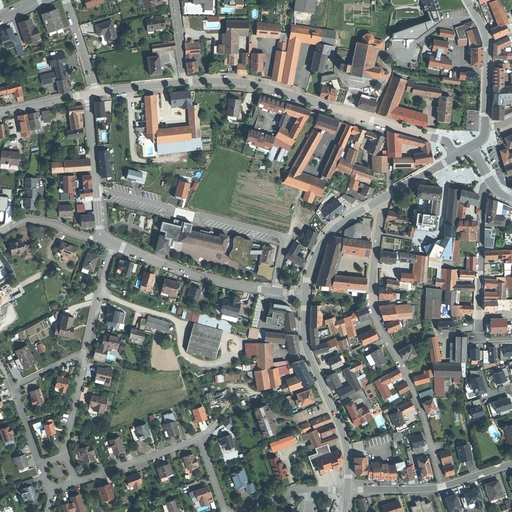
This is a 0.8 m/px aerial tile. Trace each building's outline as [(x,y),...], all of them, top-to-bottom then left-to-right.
[(139,0),(141,4),(142,3),(143,9),(157,5),(156,4),(162,3),(161,0),(139,0)] [(191,0),(192,2),(204,3),(204,10),(212,10),(212,0),(191,0)] [(294,0),(293,11),(313,14),(315,0),(294,0)] [(391,0),(392,0),(393,2),(393,3),(395,4),(397,4),(412,3),(421,0),(424,11),(439,10),(435,0),(391,0)] [(505,24),(508,23),(501,7),(498,0),(495,0),(491,2),(501,26),(491,30),(493,34),(494,39),(508,33),(505,24)] [(488,15),(483,2),(480,4),(485,16),(488,15)] [(508,23),(511,21),(511,12),(509,4),(501,7),(508,23)] [(48,32),(63,27),(61,20),(57,10),(50,12),(42,15),(48,32)] [(153,29),(165,28),(164,23),(164,18),(146,20),(147,28),(152,28),(153,29)] [(24,30),(29,43),(38,40),(37,39),(40,38),(38,32),(35,33),(34,28),(31,20),(25,22),(20,23),(22,31),(24,30)] [(114,40),(119,38),(113,20),(95,25),(97,31),(99,36),(106,33),(109,42),(114,40)] [(226,34),(235,34),(248,35),(248,21),(226,21),(226,34)] [(459,40),(462,39),(468,39),(469,45),(469,50),(471,49),(471,52),(469,52),(469,54),(471,54),(471,66),(479,67),(481,65),(482,55),(482,47),(482,44),(476,28),(473,22),(464,25),(455,28),(459,40)] [(280,37),(280,33),(281,25),(257,23),(256,35),(257,35),(280,37)] [(320,44),(318,52),(316,51),(312,69),(322,72),(326,55),(331,56),(333,46),(336,31),(332,31),(322,30),(291,25),(289,39),(285,64),(281,82),(290,83),(298,40),(320,44)] [(65,33),(63,27),(48,32),(50,38),(65,33)] [(16,42),(14,36),(12,28),(7,29),(2,31),(5,38),(1,39),(3,46),(14,43),(16,42)] [(454,32),(440,29),(439,36),(453,38),(454,32)] [(289,34),(280,33),(280,37),(279,42),(280,42),(278,50),(273,80),(281,81),(286,52),(285,52),(286,43),(287,43),(289,34)] [(235,50),(235,34),(226,34),(223,34),(223,39),(222,46),(214,46),(214,54),(229,55),(229,53),(229,50),(235,50)] [(371,35),(366,34),(363,36),(361,43),(357,42),(353,57),(352,57),(351,60),(353,61),(350,75),(369,79),(370,77),(378,79),(382,77),(387,78),(388,72),(383,71),(380,68),(372,66),(373,63),(374,63),(375,60),(374,60),(376,48),(377,49),(377,48),(381,48),(383,41),(374,39),(371,35)] [(511,53),(507,54),(507,53),(500,53),(500,49),(511,44),(510,41),(511,40),(510,38),(508,38),(494,44),(493,53),(493,59),(511,59),(511,53)] [(432,50),(436,51),(440,52),(446,53),(447,43),(434,40),(433,43),(432,48),(432,50)] [(175,42),(152,45),(153,52),(176,49),(175,42)] [(191,53),(199,52),(199,46),(199,42),(185,42),(186,54),(191,53)] [(58,80),(66,78),(62,63),(66,62),(63,52),(58,53),(59,55),(53,57),(53,60),(55,67),(56,72),(58,80)] [(444,69),(449,69),(451,60),(445,59),(435,57),(435,56),(436,54),(428,52),(427,58),(429,59),(428,66),(433,67),(433,68),(444,70),(444,69)] [(191,53),(186,54),(186,59),(186,60),(187,60),(188,62),(196,61),(196,59),(191,60),(191,53)] [(236,64),(237,64),(237,54),(235,54),(229,53),(229,55),(229,64),(232,64),(236,64)] [(262,54),(256,53),(252,53),(252,58),(249,58),(249,66),(251,66),(251,70),(256,70),(261,70),(262,61),(262,54)] [(161,73),(158,56),(147,57),(150,75),(155,74),(161,73)] [(186,60),(188,73),(193,72),(198,71),(196,61),(188,62),(187,60),(186,60)] [(348,64),(341,63),(339,70),(346,72),(348,64)] [(503,87),(504,69),(506,69),(506,64),(499,64),(499,69),(494,69),(493,77),(493,87),(503,87)] [(459,79),(460,72),(450,71),(449,78),(459,79)] [(55,81),(57,81),(58,80),(56,72),(44,75),(46,84),(55,82),(55,81)] [(460,72),(459,79),(475,82),(476,77),(477,73),(467,72),(466,73),(460,72)] [(333,100),(336,90),(340,89),(334,74),(322,76),(320,91),(319,97),(326,99),(333,100)] [(406,80),(392,75),(377,114),(392,118),(396,119),(426,126),(426,119),(424,116),(395,108),(406,80)] [(67,83),(66,78),(58,80),(57,81),(60,93),(64,92),(69,91),(68,89),(67,83)] [(440,97),(440,96),(441,89),(418,85),(418,82),(408,80),(406,90),(412,93),(440,97)] [(6,86),(8,93),(12,92),(15,91),(16,97),(17,97),(23,96),(20,83),(6,86)] [(503,87),(493,87),(493,102),(492,119),(503,119),(511,115),(511,108),(509,110),(510,102),(505,101),(504,99),(505,98),(511,98),(511,86),(503,87)] [(182,105),(190,104),(189,91),(178,92),(170,93),(171,106),(182,105)] [(369,96),(370,94),(366,93),(366,95),(361,94),(357,107),(364,110),(373,112),(376,102),(375,101),(376,99),(369,96)] [(273,99),(260,95),(257,106),(282,114),(283,112),(286,104),(273,99)] [(155,133),(155,130),(155,126),(154,118),(154,105),(153,96),(145,96),(145,103),(141,103),(141,109),(145,109),(146,115),(142,115),(142,121),(146,121),(147,127),(143,127),(143,133),(147,133),(155,133)] [(440,96),(440,97),(437,121),(443,121),(449,122),(450,108),(449,108),(450,97),(440,96)] [(227,115),(237,116),(238,109),(240,101),(229,99),(227,115)] [(105,111),(105,107),(104,108),(103,102),(99,102),(94,102),(96,117),(104,116),(104,111),(105,111)] [(286,104),(283,112),(288,114),(299,118),(302,109),(294,106),(286,104)] [(69,115),(78,113),(84,113),(83,105),(68,106),(69,115)] [(309,114),(310,111),(306,110),(302,109),(299,118),(291,133),(283,128),(280,127),(273,142),(276,144),(284,148),(289,150),(297,135),(309,114)] [(191,121),(198,121),(198,110),(190,110),(191,121)] [(288,114),(283,112),(282,114),(278,126),(280,127),(283,128),(288,114)] [(30,122),(32,130),(34,130),(40,129),(37,113),(33,113),(29,114),(30,122)] [(79,122),(78,113),(69,115),(71,129),(82,128),(82,122),(79,122)] [(21,123),(28,122),(27,114),(23,115),(20,116),(21,122),(21,123)] [(317,117),(317,118),(316,119),(314,126),(334,132),(338,121),(328,118),(318,114),(317,117)] [(31,135),(28,122),(21,123),(23,132),(24,136),(25,136),(30,135),(31,135)] [(337,145),(343,148),(352,126),(347,124),(337,145)] [(190,127),(191,138),(200,137),(199,125),(191,126),(190,127)] [(191,140),(191,138),(190,127),(155,130),(155,133),(156,143),(191,140)] [(71,130),(72,138),(84,136),(83,132),(83,128),(71,130)] [(355,135),(362,138),(365,131),(361,129),(358,128),(355,135)] [(260,133),(249,129),(245,142),(270,150),(273,142),(274,137),(263,134),(264,133),(260,132),(260,133)] [(305,190),(314,193),(321,196),(324,187),(326,187),(343,148),(337,145),(335,144),(320,179),(300,173),(321,134),(313,129),(283,182),(305,190)] [(431,152),(429,143),(388,131),(388,157),(392,157),(400,157),(399,141),(419,145),(422,145),(422,153),(414,154),(415,159),(400,160),(392,160),(393,167),(413,167),(413,164),(415,164),(432,162),(431,152)] [(379,135),(375,134),(372,140),(368,152),(376,155),(377,153),(378,150),(380,150),(383,143),(381,142),(383,137),(379,135)] [(157,153),(201,149),(200,137),(191,138),(191,140),(156,143),(157,153)] [(272,156),(276,144),(273,142),(270,150),(268,155),(272,156)] [(359,177),(370,181),(373,171),(368,169),(366,168),(359,166),(362,157),(364,148),(363,148),(359,147),(351,174),(359,177)] [(283,162),(289,150),(284,148),(276,161),(283,162)] [(346,161),(353,164),(354,161),(354,159),(357,151),(353,149),(351,149),(346,161)] [(504,164),(511,162),(511,161),(511,153),(508,155),(506,149),(500,151),(504,164)] [(1,163),(18,165),(19,153),(11,152),(3,151),(1,163)] [(100,164),(110,164),(109,152),(103,153),(103,151),(99,152),(99,158),(100,164)] [(386,172),(387,155),(376,155),(375,155),(375,172),(386,172)] [(335,167),(350,173),(353,164),(346,161),(343,159),(339,158),(335,167)] [(89,162),(51,164),(51,173),(90,170),(89,162)] [(110,164),(100,164),(101,171),(101,177),(106,177),(106,175),(111,175),(110,164)] [(341,175),(348,178),(350,173),(335,167),(333,172),(341,175)] [(128,170),(126,170),(125,175),(127,176),(127,180),(131,181),(132,180),(135,180),(135,182),(144,184),(147,172),(139,170),(138,172),(129,169),(128,170)] [(83,175),(84,189),(92,188),(92,182),(91,175),(83,175)] [(64,193),(75,193),(74,188),(78,188),(77,180),(74,181),(74,176),(64,176),(64,193)] [(358,180),(350,177),(368,185),(369,184),(358,180)] [(38,178),(26,178),(26,188),(25,188),(25,193),(27,193),(27,198),(26,198),(25,209),(31,209),(38,209),(38,203),(35,203),(35,199),(37,199),(37,195),(37,188),(36,188),(36,185),(36,183),(38,183),(38,178)] [(356,190),(358,182),(350,178),(348,186),(356,190)] [(183,198),(187,182),(176,179),(172,195),(183,198)] [(373,188),(364,184),(363,188),(360,194),(369,198),(371,193),(373,188)] [(431,200),(429,215),(436,216),(438,216),(439,201),(441,187),(430,186),(419,185),(417,198),(426,199),(431,200)] [(0,191),(0,210),(4,211),(6,196),(11,196),(12,189),(3,188),(2,192),(0,191)] [(84,189),(80,190),(80,198),(85,197),(85,196),(92,196),(92,193),(92,188),(84,189)] [(454,237),(455,225),(457,206),(457,202),(459,189),(454,189),(450,188),(449,201),(448,206),(446,225),(445,225),(444,236),(445,237),(454,237)] [(314,193),(305,190),(301,199),(310,202),(314,193)] [(464,202),(464,203),(463,205),(468,206),(469,203),(477,205),(477,194),(469,192),(461,190),(459,201),(464,202)] [(355,199),(343,194),(341,196),(351,203),(355,199)] [(320,211),(324,217),(327,220),(327,222),(330,222),(330,220),(336,215),(344,209),(336,199),(320,211)] [(502,208),(502,203),(497,201),(487,199),(485,215),(489,216),(500,217),(502,208)] [(84,203),(76,204),(77,212),(84,211),(84,203)] [(502,203),(502,208),(503,208),(503,209),(506,210),(510,212),(511,207),(502,203)] [(59,217),(73,216),(73,210),(72,205),(58,206),(59,217)] [(459,240),(460,240),(476,241),(476,227),(476,221),(464,221),(465,208),(462,208),(458,208),(456,231),(459,231),(459,240)] [(395,221),(398,222),(400,222),(401,218),(396,216),(397,213),(388,211),(386,219),(395,221)] [(435,220),(436,216),(429,215),(427,214),(418,213),(416,228),(434,231),(436,220),(435,220)] [(93,216),(80,216),(81,227),(94,226),(93,221),(93,216)] [(489,216),(488,224),(492,224),(503,226),(504,218),(500,217),(489,216)] [(180,236),(182,223),(174,221),(173,224),(161,221),(159,231),(165,232),(168,233),(180,236)] [(182,223),(180,236),(179,240),(224,251),(224,250),(225,246),(227,238),(227,236),(219,235),(218,238),(209,235),(209,233),(200,231),(199,233),(189,231),(191,224),(183,222),(182,223)] [(129,223),(128,232),(140,233),(141,225),(129,223)] [(334,276),(341,252),(342,248),(361,251),(361,254),(361,256),(369,257),(370,250),(371,243),(360,241),(362,224),(356,224),(345,230),(344,239),(334,237),(326,246),(321,267),(316,285),(333,287),(333,289),(336,290),(336,287),(346,288),(346,291),(365,293),(366,285),(366,279),(334,276)] [(44,227),(34,229),(35,239),(46,237),(45,233),(44,227)] [(308,230),(304,240),(301,245),(310,249),(313,242),(317,234),(308,230)] [(170,238),(167,238),(164,237),(159,236),(155,251),(166,254),(170,238)] [(294,242),(301,246),(301,245),(304,240),(299,237),(294,242)] [(445,237),(442,242),(439,240),(432,243),(429,244),(423,247),(426,253),(428,254),(427,256),(438,258),(441,258),(451,260),(454,237),(445,237)] [(27,259),(33,258),(30,245),(25,246),(23,238),(19,239),(20,241),(16,242),(9,244),(12,256),(22,254),(24,260),(27,259)] [(246,267),(246,265),(241,262),(241,263),(232,258),(234,251),(232,250),(234,239),(232,239),(227,238),(224,250),(230,252),(229,253),(228,254),(228,255),(228,256),(229,257),(229,258),(231,259),(233,260),(236,261),(238,262),(242,266),(244,267),(246,267)] [(241,262),(246,265),(250,247),(248,247),(249,241),(242,239),(242,241),(234,239),(232,250),(234,251),(232,258),(241,263),(241,262)] [(490,240),(484,239),(484,248),(492,248),(493,240),(490,240)] [(64,256),(68,258),(71,258),(72,255),(75,256),(77,247),(70,244),(63,242),(60,251),(62,251),(61,255),(64,256)] [(288,252),(295,255),(301,246),(294,242),(288,252)] [(259,262),(263,247),(261,247),(261,246),(253,244),(253,245),(251,244),(250,247),(246,265),(257,272),(257,270),(259,271),(260,271),(260,272),(261,273),(262,274),(263,274),(265,274),(267,273),(268,272),(268,269),(268,268),(267,266),(265,265),(263,265),(262,266),(262,263),(259,262)] [(263,246),(263,247),(259,262),(262,263),(270,265),(271,256),(272,256),(273,253),(272,253),(273,249),(263,246)] [(505,258),(505,250),(484,252),(484,256),(484,259),(489,259),(494,259),(505,258)] [(295,255),(288,252),(286,257),(288,258),(288,259),(293,262),(294,261),(303,266),(305,264),(306,261),(295,255)] [(396,253),(381,252),(380,257),(379,262),(395,264),(396,259),(396,253)] [(82,267),(89,270),(92,271),(98,257),(94,255),(88,253),(82,267)] [(415,255),(400,253),(400,260),(415,262),(413,277),(401,274),(400,282),(411,284),(413,284),(413,281),(425,283),(428,257),(415,255)] [(440,268),(441,258),(438,258),(429,256),(428,268),(440,268)] [(470,257),(470,258),(467,258),(466,269),(475,270),(476,257),(470,257)] [(133,264),(132,264),(128,263),(125,262),(124,264),(119,263),(117,268),(122,270),(121,273),(130,276),(131,271),(133,264)] [(440,289),(441,289),(451,290),(458,290),(474,291),(474,286),(454,285),(455,279),(458,279),(458,270),(455,269),(445,269),(441,269),(440,279),(436,278),(435,286),(440,286),(440,289)] [(473,275),(473,271),(460,270),(459,278),(473,279),(473,275)] [(149,273),(144,272),(141,285),(150,288),(154,275),(149,273)] [(176,296),(179,283),(176,282),(168,280),(165,279),(161,292),(176,296)] [(386,287),(398,289),(410,291),(411,284),(400,282),(388,280),(386,287)] [(496,294),(495,299),(504,299),(505,288),(505,283),(496,283),(496,287),(496,294)] [(196,288),(191,287),(189,297),(198,300),(201,290),(196,288)] [(439,318),(441,289),(440,289),(426,287),(424,318),(439,318)] [(391,289),(380,288),(379,293),(379,298),(395,299),(396,297),(399,297),(399,294),(396,294),(391,293),(391,289)] [(454,304),(455,291),(445,290),(444,304),(454,304)] [(237,301),(237,299),(238,297),(234,296),(230,295),(229,299),(228,300),(224,299),(222,306),(220,305),(219,307),(218,309),(219,311),(222,312),(224,311),(230,312),(230,311),(238,313),(240,303),(238,303),(237,301)] [(490,333),(506,332),(506,330),(507,330),(511,329),(511,299),(496,300),(496,301),(484,300),(484,306),(484,310),(490,310),(493,310),(497,311),(496,310),(511,309),(511,324),(506,325),(506,321),(490,322),(490,323),(490,333)] [(294,318),(293,312),(291,312),(290,310),(288,307),(285,306),(285,305),(270,303),(269,314),(272,315),(278,316),(277,323),(283,324),(283,328),(295,327),(294,318)] [(324,306),(325,313),(326,320),(335,317),(334,312),(332,305),(324,305),(324,306)] [(460,312),(461,306),(452,305),(451,315),(452,315),(452,319),(459,319),(459,312),(460,312)] [(311,318),(321,318),(321,313),(321,306),(311,306),(311,313),(311,318)] [(379,309),(384,320),(395,319),(411,318),(410,306),(394,307),(379,309)] [(368,312),(366,307),(356,311),(359,319),(360,321),(371,317),(370,315),(368,312)] [(108,316),(106,325),(121,328),(122,324),(125,313),(119,312),(109,309),(109,310),(108,310),(107,312),(107,315),(108,316)] [(334,312),(335,317),(336,320),(343,318),(344,318),(342,310),(334,312)] [(351,322),(359,319),(356,311),(351,313),(352,315),(350,316),(351,322)] [(232,323),(193,312),(192,315),(200,317),(224,324),(231,326),(232,323)] [(73,326),(72,325),(73,316),(63,315),(62,323),(60,323),(58,333),(72,335),(73,330),(73,326)] [(277,325),(277,323),(278,316),(272,315),(271,317),(268,317),(268,323),(277,325)] [(347,337),(354,335),(353,327),(351,322),(350,316),(343,318),(346,330),(347,337)] [(145,326),(168,333),(171,323),(148,317),(145,326)] [(200,317),(197,329),(221,335),(224,324),(200,317)] [(327,320),(328,324),(331,335),(332,335),(332,334),(339,332),(336,321),(335,317),(327,320)] [(321,325),(321,321),(321,318),(311,318),(310,329),(321,325)] [(336,321),(339,332),(340,336),(346,335),(344,326),(343,319),(336,321)] [(400,328),(397,320),(386,324),(388,329),(389,332),(400,328)] [(442,331),(448,331),(454,331),(454,325),(454,320),(437,320),(438,331),(442,331)] [(136,328),(131,327),(129,338),(143,341),(145,332),(138,330),(136,330),(136,328)] [(265,332),(266,332),(266,331),(251,327),(248,337),(264,340),(265,332)] [(221,335),(197,329),(190,352),(215,359),(221,335)] [(375,334),(372,329),(361,334),(363,340),(362,341),(364,345),(377,339),(375,334)] [(317,336),(317,339),(329,335),(328,330),(321,332),(322,335),(317,336)] [(432,362),(437,361),(438,361),(434,336),(433,331),(426,332),(427,337),(431,362),(432,362)] [(270,332),(266,332),(265,332),(264,340),(264,342),(269,342),(269,341),(284,343),(284,341),(285,334),(270,332)] [(105,354),(106,350),(111,351),(112,348),(117,350),(119,342),(118,342),(119,337),(115,336),(115,335),(110,334),(109,337),(104,336),(102,340),(101,345),(100,345),(99,349),(95,348),(93,360),(103,362),(104,358),(105,354)] [(296,335),(287,334),(288,340),(290,353),(299,352),(297,344),(296,335)] [(454,362),(460,362),(465,362),(466,362),(466,337),(462,337),(455,337),(454,362)] [(337,345),(336,342),(335,339),(326,343),(328,348),(337,345)] [(336,342),(337,345),(339,349),(348,347),(346,339),(336,342)] [(258,369),(270,368),(270,363),(269,342),(264,342),(257,343),(257,357),(258,369)] [(257,357),(257,343),(245,343),(246,358),(257,357)] [(328,348),(326,343),(312,347),(313,350),(314,354),(325,351),(328,349),(328,348)] [(408,360),(416,355),(410,345),(399,351),(402,356),(404,360),(407,358),(408,360)] [(511,346),(503,347),(503,350),(500,350),(500,360),(503,360),(509,358),(509,356),(511,355),(511,346)] [(16,352),(24,369),(29,366),(35,363),(27,347),(16,352)] [(470,348),(471,360),(479,360),(479,359),(483,359),(483,351),(479,351),(478,348),(478,349),(475,349),(475,348),(470,348)] [(375,362),(378,367),(387,362),(383,355),(379,349),(366,356),(370,364),(375,362)] [(338,355),(328,360),(330,364),(332,369),(342,364),(338,355)] [(299,377),(303,386),(313,383),(307,371),(302,360),(291,363),(292,365),(296,372),(299,377)] [(353,365),(355,369),(362,366),(364,371),(366,369),(364,364),(362,365),(360,362),(353,365)] [(454,377),(461,377),(461,376),(461,364),(460,364),(453,364),(438,364),(432,364),(434,376),(435,376),(442,377),(454,377)] [(353,371),(350,366),(343,370),(351,386),(354,392),(361,388),(356,377),(353,371)] [(104,384),(108,386),(112,369),(108,368),(107,369),(98,367),(96,373),(95,379),(104,381),(104,384)] [(267,369),(270,388),(280,385),(278,373),(277,367),(270,368),(267,369)] [(270,388),(267,369),(254,371),(257,390),(270,388)] [(400,373),(398,369),(387,375),(381,377),(372,382),(382,399),(384,404),(391,401),(388,396),(391,395),(385,385),(391,382),(402,376),(400,373)] [(425,379),(429,378),(433,377),(431,369),(424,370),(425,375),(425,379)] [(471,377),(469,378),(471,383),(469,384),(471,389),(474,388),(476,395),(486,392),(484,385),(483,385),(482,382),(483,381),(481,378),(480,378),(477,371),(469,370),(471,377)] [(506,381),(504,377),(502,371),(493,374),(496,385),(501,384),(501,382),(506,381)] [(240,379),(239,373),(215,376),(215,383),(240,379)] [(370,383),(369,382),(365,373),(356,377),(361,388),(364,387),(370,383)] [(333,374),(325,377),(328,384),(331,390),(339,387),(338,385),(333,374)] [(425,379),(425,375),(418,377),(413,378),(415,385),(420,384),(426,382),(425,379)] [(60,390),(65,392),(68,379),(63,378),(60,377),(57,376),(55,387),(60,388),(60,390)] [(286,381),(290,392),(303,386),(299,377),(286,381)] [(285,394),(290,392),(286,381),(280,385),(285,394)] [(404,381),(394,387),(399,395),(408,389),(404,381)] [(376,395),(370,383),(364,387),(369,398),(376,395)] [(33,406),(44,402),(40,389),(30,392),(32,398),(33,400),(31,401),(33,406)] [(299,399),(300,403),(301,406),(313,401),(311,395),(309,390),(297,394),(299,399)] [(223,403),(220,392),(207,395),(210,406),(223,403)] [(103,409),(105,409),(107,398),(101,397),(100,399),(96,398),(97,397),(91,396),(90,400),(89,405),(94,406),(93,409),(98,410),(98,412),(102,413),(103,409)] [(507,398),(493,403),(496,412),(499,411),(508,408),(511,407),(511,406),(511,404),(510,405),(509,403),(510,403),(509,399),(507,398)] [(474,408),(470,409),(473,418),(484,414),(481,407),(482,407),(479,399),(472,401),(474,408)] [(434,401),(433,401),(432,400),(423,403),(425,408),(427,414),(430,412),(431,414),(435,413),(434,411),(436,410),(434,406),(436,405),(434,401)] [(350,414),(352,418),(350,419),(350,421),(351,422),(353,421),(355,425),(360,422),(362,426),(367,423),(366,420),(371,417),(369,413),(370,412),(369,409),(367,410),(365,406),(356,410),(352,402),(346,405),(350,414)] [(403,415),(414,409),(412,405),(411,402),(399,407),(403,415)] [(275,432),(274,428),(269,414),(269,413),(268,410),(266,405),(254,409),(255,414),(261,431),(263,437),(275,432)] [(202,420),(207,419),(203,406),(193,410),(197,420),(197,422),(202,420)] [(390,415),(397,431),(401,430),(403,430),(406,428),(399,411),(390,415)] [(380,428),(385,425),(380,414),(375,417),(380,428)] [(314,430),(316,429),(319,428),(333,423),(331,418),(329,415),(311,421),(314,430)] [(233,425),(231,417),(223,424),(227,429),(233,425)] [(174,435),(179,433),(175,421),(162,425),(164,430),(167,430),(169,435),(172,434),(174,434),(174,435)] [(308,422),(297,427),(299,432),(300,435),(311,431),(308,422)] [(52,423),(46,424),(44,425),(47,435),(52,434),(55,433),(52,423)] [(319,428),(316,429),(319,437),(322,436),(335,431),(333,423),(320,428),(319,428)] [(146,424),(136,427),(138,433),(137,433),(139,440),(143,439),(145,439),(145,437),(150,435),(146,424)] [(0,430),(4,442),(13,439),(12,434),(11,431),(12,431),(10,426),(9,427),(9,426),(0,429),(0,430)] [(138,433),(136,427),(130,429),(135,442),(139,440),(137,433),(138,433)] [(314,430),(308,433),(310,438),(312,444),(314,448),(322,445),(321,442),(319,437),(316,429),(314,430)] [(303,441),(310,438),(308,433),(301,435),(303,441)] [(293,437),(292,434),(285,437),(287,445),(295,442),(293,437)] [(390,434),(365,441),(367,448),(392,441),(390,434)] [(413,448),(423,445),(424,445),(423,440),(424,440),(422,434),(411,437),(413,448)] [(226,450),(235,447),(230,435),(222,438),(223,441),(221,442),(222,445),(223,447),(225,447),(226,450)] [(321,442),(322,445),(338,439),(337,436),(321,442)] [(111,446),(113,453),(113,454),(119,452),(124,450),(119,437),(109,441),(111,446)] [(274,450),(287,445),(285,437),(271,442),(274,450)] [(326,444),(318,447),(315,448),(316,453),(308,456),(312,468),(317,466),(320,472),(324,471),(326,470),(328,470),(328,471),(338,467),(338,466),(342,464),(340,461),(341,460),(339,456),(341,455),(339,450),(330,453),(326,444)] [(465,445),(457,447),(460,459),(462,459),(462,461),(467,460),(472,459),(468,444),(465,445)] [(94,458),(92,454),(91,451),(93,450),(92,445),(89,446),(80,449),(80,451),(83,459),(84,461),(94,458)] [(423,445),(413,448),(413,450),(416,454),(424,452),(423,445)] [(439,453),(443,467),(452,465),(453,464),(449,450),(439,453)] [(23,468),(28,466),(26,460),(24,454),(13,458),(15,464),(17,464),(18,467),(22,466),(23,468)] [(197,466),(198,466),(196,461),(195,461),(194,458),(193,454),(188,456),(183,457),(188,469),(197,466)] [(274,471),(275,471),(278,479),(285,477),(287,477),(289,475),(287,474),(286,471),(283,465),(282,462),(279,463),(277,457),(270,460),(272,466),(274,471)] [(366,458),(354,458),(355,466),(355,474),(367,473),(367,465),(366,458)] [(427,458),(423,459),(417,461),(422,478),(423,478),(431,476),(432,476),(430,467),(430,465),(429,463),(427,458)] [(371,465),(367,465),(367,473),(368,477),(372,477),(372,479),(387,478),(387,479),(396,479),(395,465),(387,466),(387,464),(381,464),(381,462),(371,463),(371,465)] [(405,468),(404,465),(403,462),(395,464),(396,470),(400,469),(405,468)] [(167,476),(173,474),(169,464),(163,466),(157,468),(160,478),(161,478),(167,476)] [(405,481),(407,480),(414,478),(410,464),(404,465),(405,468),(400,469),(403,481),(405,481)] [(452,465),(443,467),(446,477),(450,475),(454,474),(452,465)] [(246,486),(248,493),(255,491),(253,483),(248,485),(243,470),(231,474),(236,489),(242,487),(246,486)] [(140,483),(141,483),(138,474),(132,476),(127,478),(130,487),(136,485),(137,488),(141,486),(140,483)] [(26,487),(32,485),(35,484),(33,478),(23,482),(24,486),(26,486),(26,487)] [(490,500),(491,500),(494,499),(503,496),(498,480),(491,483),(485,485),(490,500)] [(102,500),(113,496),(109,483),(103,485),(98,487),(102,500)] [(34,490),(32,485),(26,487),(23,488),(24,489),(23,490),(20,490),(22,496),(26,495),(28,500),(32,499),(32,500),(39,498),(38,493),(35,493),(34,490)] [(199,500),(201,505),(208,503),(213,501),(210,494),(208,495),(207,493),(206,487),(196,491),(197,496),(196,496),(197,501),(199,500)] [(464,494),(465,496),(467,504),(474,502),(475,506),(477,510),(483,508),(480,500),(482,500),(478,487),(473,489),(473,491),(470,492),(464,494)] [(201,507),(201,505),(199,500),(197,501),(196,496),(197,496),(196,491),(189,493),(195,509),(201,507)] [(77,511),(84,510),(79,494),(70,497),(72,503),(70,504),(68,504),(68,503),(62,505),(64,511),(70,511),(70,510),(74,509),(75,511),(77,511)] [(449,511),(452,511),(456,511),(461,509),(457,498),(456,495),(456,494),(449,496),(445,498),(449,511)] [(464,509),(475,506),(474,502),(467,504),(465,496),(461,497),(464,509)] [(416,498),(419,511),(420,511),(426,510),(423,497),(420,497),(416,498)] [(365,498),(359,499),(362,511),(364,511),(366,511),(368,509),(365,498)] [(179,511),(175,500),(166,503),(169,511),(179,511)] [(390,504),(382,507),(383,511),(401,511),(398,502),(390,504)]
